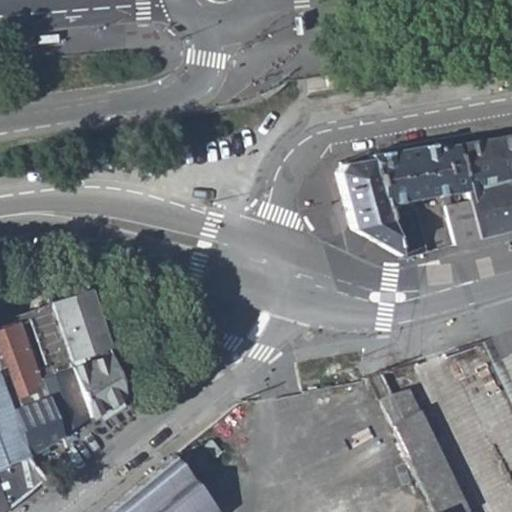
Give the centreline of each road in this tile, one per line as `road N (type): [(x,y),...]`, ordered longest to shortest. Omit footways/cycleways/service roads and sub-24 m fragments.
road 1 (residential): [(51,511),(248,349),(267,314),(272,263)]
road 2 (residential): [(272,263),(275,226),(296,167),(321,144),(511,109)]
road 3 (residential): [(0,215),(95,217),(272,263)]
road 4 (residential): [(217,29),(180,89),(152,102),(0,132)]
road 5 (residential): [(272,263),(409,293),(511,271)]
